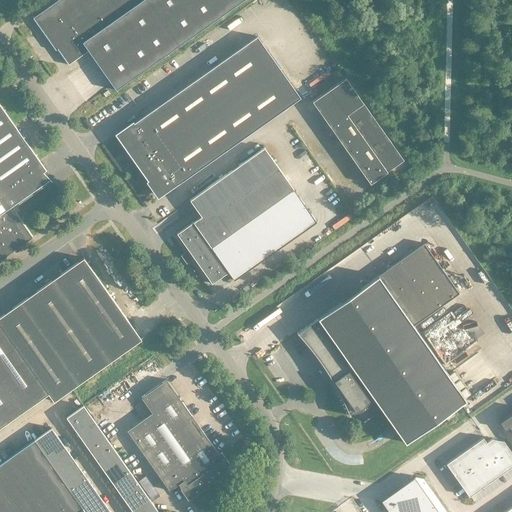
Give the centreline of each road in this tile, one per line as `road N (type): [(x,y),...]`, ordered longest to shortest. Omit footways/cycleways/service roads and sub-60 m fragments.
road 1 (unknown): [(225,359),(413,220),(436,230),(511,338)]
road 2 (unclassified): [(278,479),(278,447),(266,418),(114,202)]
road 3 (unclassified): [(278,479),(375,491),(511,392)]
road 4 (unclassified): [(114,202),(0,39)]
road 5 (unclassified): [(0,282),(114,202)]
